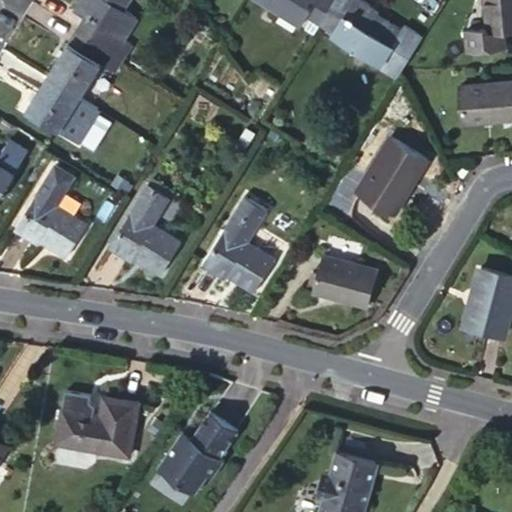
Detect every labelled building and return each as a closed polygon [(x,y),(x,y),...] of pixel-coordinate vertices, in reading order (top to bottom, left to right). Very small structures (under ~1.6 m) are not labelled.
[(76,29),(123,58),(133,43),(125,38),(139,16),(126,7),(130,0),(77,0),(74,6),(86,13),(76,29)] [(261,0),(301,25),(308,14),(322,22),(335,0),(261,0)] [(335,0),(322,22),(383,62),(382,65),(397,74),(422,32),(408,23),(405,27),(375,7),(376,5),(368,0),(335,0)] [(466,23),(469,48),(505,45),(503,28),(511,26),(511,0),(486,0),(489,22),(466,23)] [(48,75),(81,94),(102,60),(117,70),(123,58),(76,29),(48,75)] [(100,106),(81,94),(48,75),(27,108),(60,128),(69,113),(88,125),(100,106)] [(511,78),(462,82),(464,120),(511,116),(511,78)] [(392,132),(358,188),(397,211),(431,155),(392,132)] [(0,195),(30,148),(12,136),(0,154),(0,195)] [(78,171),(58,157),(16,225),(33,236),(35,233),(66,252),(88,220),(58,201),(78,171)] [(149,180),(109,243),(128,255),(130,252),(161,271),(183,237),(156,220),(172,195),(149,180)] [(245,193),(203,260),(221,272),(224,269),(256,289),(278,255),(251,238),(269,208),(245,193)] [(379,265),(324,251),(314,288),(370,303),(379,265)] [(465,322),(506,333),(511,308),(511,273),(480,265),(465,322)] [(101,412),(63,405),(57,441),(130,453),(139,399),(105,393),(101,412)] [(236,430),(207,411),(190,438),(180,432),(158,470),(195,495),(207,476),(211,479),(223,460),(218,458),(236,430)] [(0,437),(0,455),(8,443),(0,437)] [(325,492),(320,510),(328,511),(360,511),(376,457),(337,447),(331,469),(325,467),(318,490),(325,492)]
